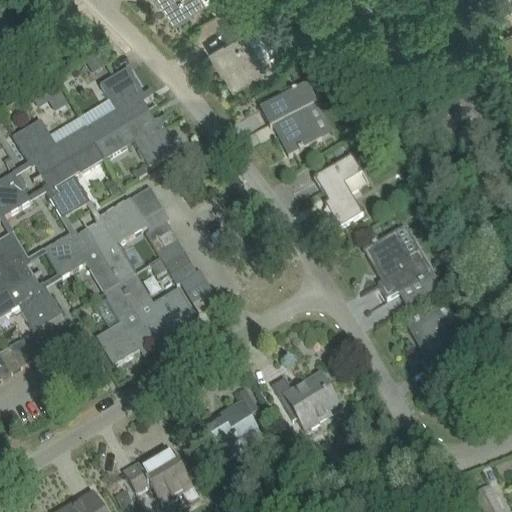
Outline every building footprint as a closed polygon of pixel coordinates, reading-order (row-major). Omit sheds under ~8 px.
[(160,0),(174,23),(192,12),(206,3),(203,0),(160,0)] [(511,8),(511,0),(486,0),(473,7),(475,12),(495,2),(501,14),(511,8)] [(253,13),(241,20),(224,30),(230,40),(211,51),(234,89),(251,79),(268,69),(262,59),(277,50),(264,27),(262,28),(253,13)] [(0,45),(14,38),(0,15),(0,45)] [(108,68),(99,54),(86,63),(94,76),(108,68)] [(323,68),(332,63),(328,56),(319,61),(323,68)] [(96,147),(150,115),(144,105),(148,103),(129,71),(101,88),(116,113),(86,131),(96,147)] [(322,141),(306,113),(319,106),(318,105),(319,104),(308,85),(293,93),(261,111),(271,130),(275,128),(290,156),(288,157),(289,159),(300,153),(322,141)] [(59,88),(45,94),(53,112),(67,106),(59,88)] [(150,115),(96,147),(106,163),(135,145),(150,170),(179,153),(160,121),(156,124),(150,115)] [(36,170),(42,179),(96,147),(86,131),(57,148),(42,123),(14,140),(33,172),(36,170)] [(379,128),(366,136),(373,147),(386,139),(379,128)] [(76,180),(106,163),(96,147),(42,179),(48,189),(44,191),(63,223),(91,205),(76,180)] [(351,158),(332,171),(315,181),(329,205),(326,207),(340,231),(357,221),(364,216),(345,185),(362,175),(351,158)] [(16,169),(10,160),(4,163),(10,173),(16,169)] [(135,175),(139,182),(148,176),(144,170),(135,175)] [(0,223),(0,224),(32,205),(15,176),(0,185),(0,223)] [(107,188),(113,198),(120,194),(115,184),(107,188)] [(131,202),(137,214),(158,202),(151,190),(131,202)] [(165,212),(158,202),(137,214),(144,224),(165,212)] [(144,233),(138,221),(127,204),(96,223),(98,227),(89,233),(121,287),(137,278),(119,248),(144,233)] [(144,224),(150,234),(167,224),(168,225),(171,223),(165,212),(144,224)] [(173,234),(168,225),(167,224),(150,234),(146,236),(152,246),(173,234)] [(121,287),(89,233),(79,238),(77,235),(45,254),(62,282),(87,267),(105,297),(121,287)] [(152,246),(159,257),(179,244),(173,234),(152,246)] [(0,300),(35,279),(29,270),(33,267),(14,236),(0,244),(0,277),(0,278),(0,300)] [(377,245),(377,244),(373,247),(373,248),(364,253),(365,255),(366,254),(384,284),(379,287),(388,304),(420,286),(421,287),(425,285),(423,283),(434,277),(419,251),(407,258),(395,236),(377,245)] [(185,255),(179,244),(159,257),(162,262),(165,267),(185,255)] [(165,267),(169,273),(171,278),(192,266),(185,255),(165,267)] [(466,272),(458,257),(444,265),(453,280),(466,272)] [(168,273),(161,263),(151,269),(158,279),(168,273)] [(198,276),(198,275),(192,266),(171,278),(177,288),(181,286),(198,276)] [(181,286),(188,297),(208,284),(201,273),(198,275),(198,276),(181,286)] [(155,306),(137,278),(121,287),(153,341),(163,335),(165,339),(197,320),(180,291),(155,306)] [(35,279),(0,300),(0,321),(19,310),(34,336),(63,318),(44,286),(40,289),(35,279)] [(215,295),(208,284),(188,297),(194,308),(215,295)] [(121,287),(105,297),(122,326),(97,341),(114,369),(146,350),(144,346),(153,341),(121,287)] [(215,295),(194,308),(200,318),(221,305),(215,295)] [(447,308),(438,313),(438,312),(419,323),(419,322),(415,324),(415,325),(408,330),(408,331),(410,330),(428,360),(423,363),(432,380),(475,356),(447,308)] [(82,312),(75,315),(81,325),(87,321),(82,312)] [(66,349),(78,342),(65,321),(53,329),(66,349)] [(55,356),(66,349),(53,329),(42,335),(55,356)] [(42,335),(33,341),(43,358),(45,362),(55,356),(42,335)] [(33,365),(43,358),(33,341),(31,337),(20,344),(33,365)] [(22,371),(33,365),(20,344),(9,350),(22,371)] [(22,371),(9,350),(0,356),(12,377),(22,371)] [(0,380),(2,383),(12,377),(0,356),(0,380)] [(298,422),(305,435),(320,426),(319,423),(341,410),(331,393),(327,395),(317,379),(293,393),(286,381),(273,389),(293,424),(298,422)] [(264,446),(251,425),(248,419),(241,408),(203,430),(226,468),(264,446)] [(263,418),(259,413),(248,419),(251,425),(263,418)] [(199,499),(182,471),(172,454),(147,469),(144,466),(126,477),(136,494),(149,486),(162,507),(183,495),(188,505),(199,499)] [(308,469),(313,467),(315,462),(313,457),(308,455),(303,457),(301,462),(303,467),(308,469)] [(477,511),(500,511),(490,490),(471,499),(477,511)] [(133,505),(126,493),(116,499),(123,510),(133,505)] [(104,511),(95,496),(68,511),(104,511)]
